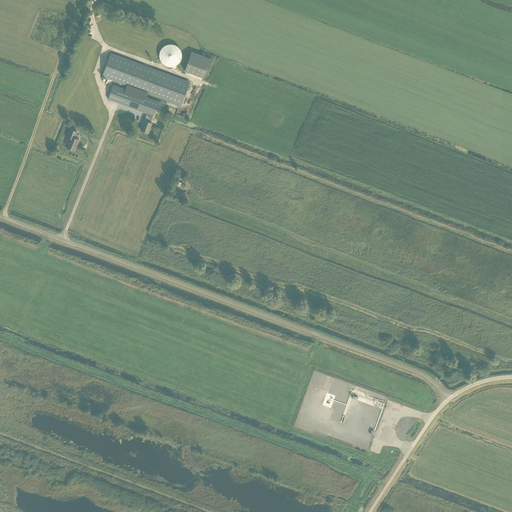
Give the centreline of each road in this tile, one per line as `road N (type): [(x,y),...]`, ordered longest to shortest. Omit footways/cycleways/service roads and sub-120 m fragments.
road 1 (unclassified): [(448,400),(417,373),(0,217)]
road 2 (track): [(2,218),(89,0)]
road 3 (unclassified): [(370,511),(448,400)]
